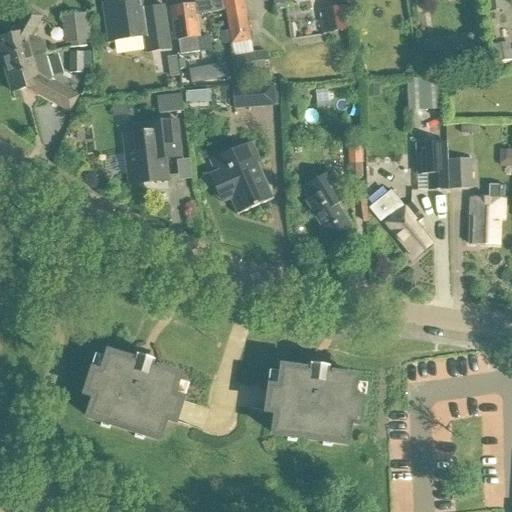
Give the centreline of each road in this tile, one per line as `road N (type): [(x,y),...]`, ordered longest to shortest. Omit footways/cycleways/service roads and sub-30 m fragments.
road 1 (residential): [(511,329),(387,310),(255,277),(158,247),(76,204)]
road 2 (residential): [(35,486),(68,215),(76,204)]
road 3 (unknown): [(275,282),(277,159),(262,114)]
